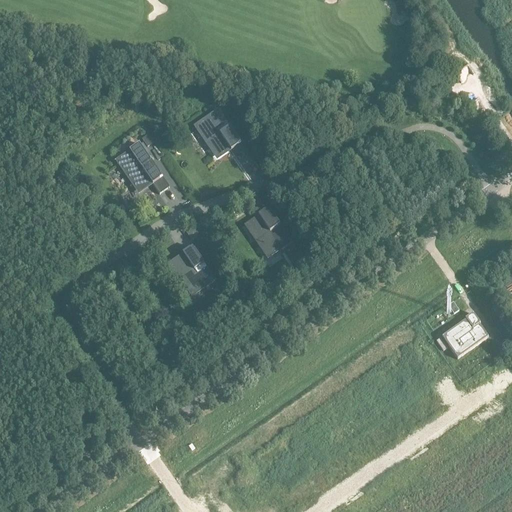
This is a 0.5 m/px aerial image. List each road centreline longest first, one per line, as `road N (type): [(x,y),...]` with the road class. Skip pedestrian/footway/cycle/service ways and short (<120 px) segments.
road 1 (residential): [(141,442),(56,310),(142,239),(173,218),(419,129),(462,146),(493,189)]
road 2 (tertiary): [(141,442),(493,189)]
road 3 (residential): [(507,380),(319,511)]
